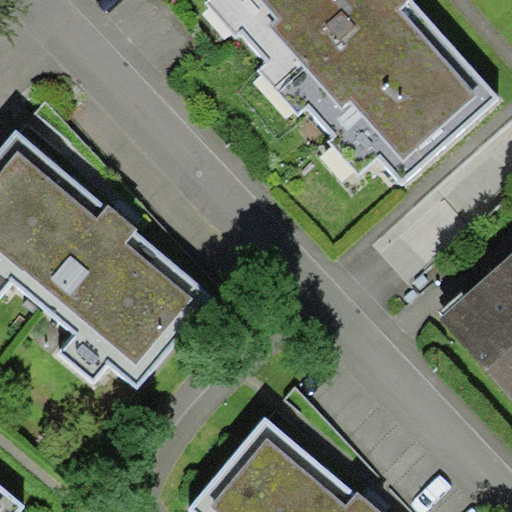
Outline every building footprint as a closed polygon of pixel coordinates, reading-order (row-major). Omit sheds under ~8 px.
[(404,0),(210,0),(198,11),(352,183),(370,167),(389,188),(492,97),(404,0)] [(231,297),(33,130),(0,168),(0,303),(8,311),(27,289),(87,340),(67,364),(99,391),(114,374),(144,400),(231,297)] [(511,256),(436,323),(511,407),(511,256)] [(386,511),(284,423),(208,511),(209,511),(386,511)] [(0,511),(48,511),(0,471),(0,511)]
